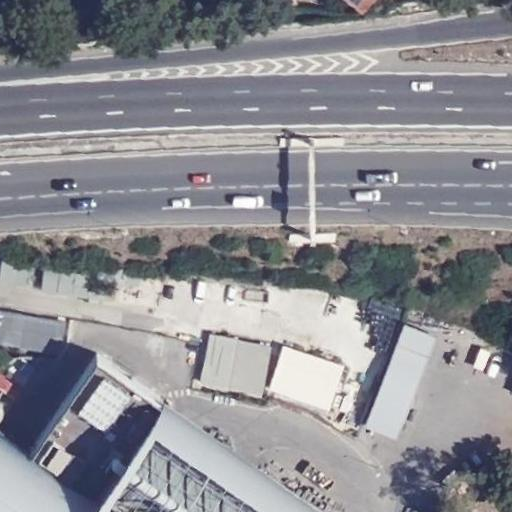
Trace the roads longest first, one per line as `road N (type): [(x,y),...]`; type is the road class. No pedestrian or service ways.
road 1 (motorway): [(511,27),(0,75)]
road 2 (motorway): [(511,99),(275,98),(0,114)]
road 3 (motorway): [(88,178),(511,205)]
road 4 (motorway): [(88,178),(511,169)]
